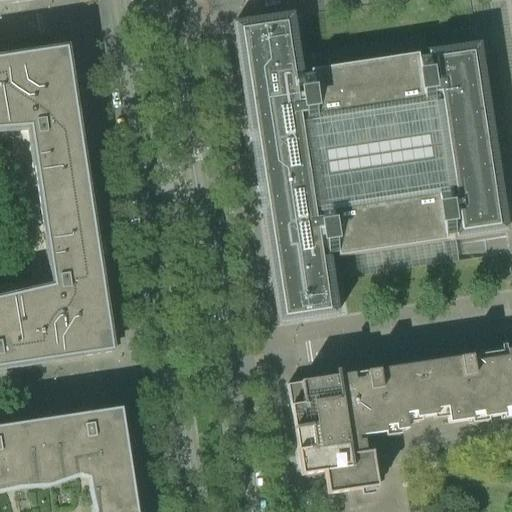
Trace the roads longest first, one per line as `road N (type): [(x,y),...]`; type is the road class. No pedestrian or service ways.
road 1 (tertiary): [(224,364),(169,8)]
road 2 (tertiary): [(123,14),(175,369)]
road 3 (residential): [(224,364),(511,322)]
road 4 (residential): [(0,395),(175,369)]
road 5 (tertiary): [(246,511),(224,364)]
road 6 (tertiary): [(175,369),(197,511)]
road 7 (residential): [(123,14),(0,33)]
